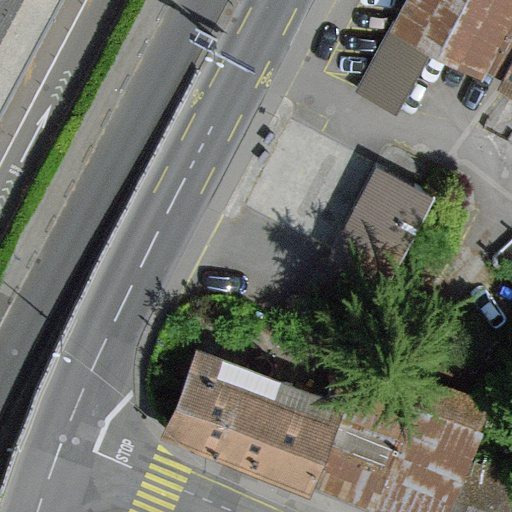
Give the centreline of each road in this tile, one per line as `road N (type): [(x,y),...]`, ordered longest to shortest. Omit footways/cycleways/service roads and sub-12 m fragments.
road 1 (tertiary): [(278,0),(65,437)]
road 2 (primary): [(212,0),(0,392)]
road 3 (tertiary): [(235,511),(65,437)]
